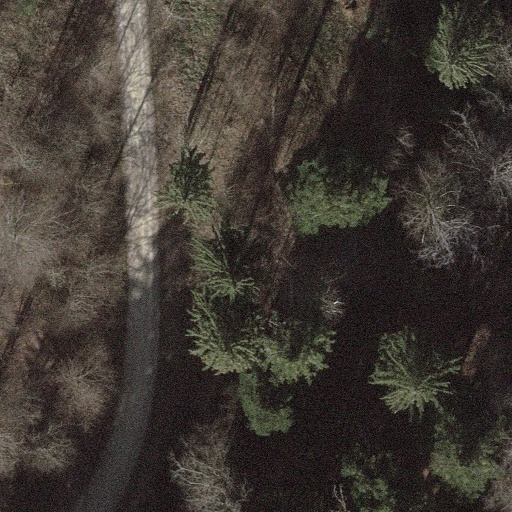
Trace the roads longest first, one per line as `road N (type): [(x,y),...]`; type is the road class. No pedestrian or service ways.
road 1 (track): [(131,0),(147,193),(143,342),(124,448),(97,511)]
road 2 (track): [(0,267),(69,444),(86,511)]
